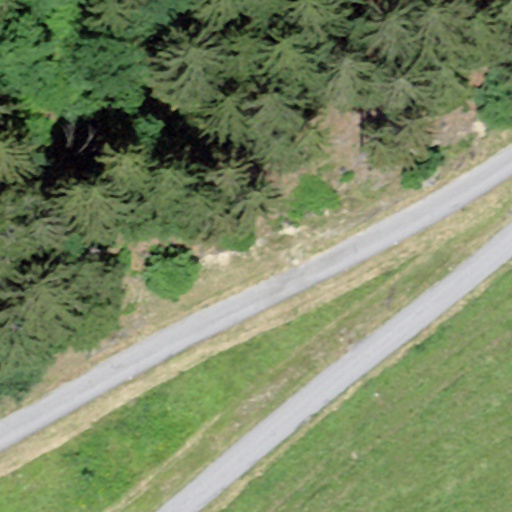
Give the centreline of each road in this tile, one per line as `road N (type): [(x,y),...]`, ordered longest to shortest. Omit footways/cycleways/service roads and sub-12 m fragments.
road 1 (unclassified): [(511,178),(491,196),(196,338),(0,448)]
road 2 (unclassified): [(511,248),(185,511)]
